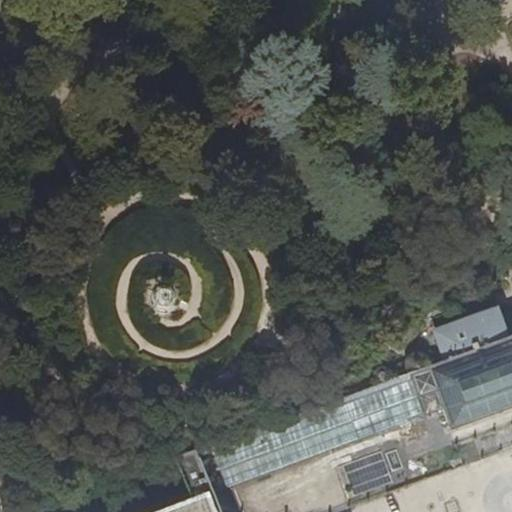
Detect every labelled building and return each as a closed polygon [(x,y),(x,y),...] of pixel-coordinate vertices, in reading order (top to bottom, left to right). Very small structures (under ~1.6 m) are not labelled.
[(0,0),(0,9),(17,0),(0,0)] [(156,308),(159,307),(162,305),(164,302),(165,298),(164,295),(163,291),(160,289),(157,287),(154,286),(150,287),(147,289),(145,291),(143,295),(143,298),(144,302),(146,305),(149,307),(152,308),(156,308)] [(403,367),(420,416),(443,408),(449,427),(511,404),(511,334),(504,337),(494,310),(435,331),(445,359),(429,365),(428,362),(428,360),(427,357),(425,355),(422,353),(419,351),(415,351),(412,351),(409,352),(407,354),(404,357),(403,360),(402,363),(403,367)] [(420,416),(403,367),(387,373),(387,371),(385,369),(383,368),(381,367),(378,367),(376,368),(374,369),(372,371),(371,373),(370,376),(371,379),(288,409),(287,408),(286,406),(284,404),(281,403),(279,402),(276,403),(273,404),(274,405),(270,407),(273,415),(190,448),(191,451),(174,457),(190,500),(204,495),(420,416)] [(378,461),(350,471),(354,482),(363,479),(365,486),(384,479),(378,461)] [(210,511),(204,495),(190,500),(159,511),(210,511)]
